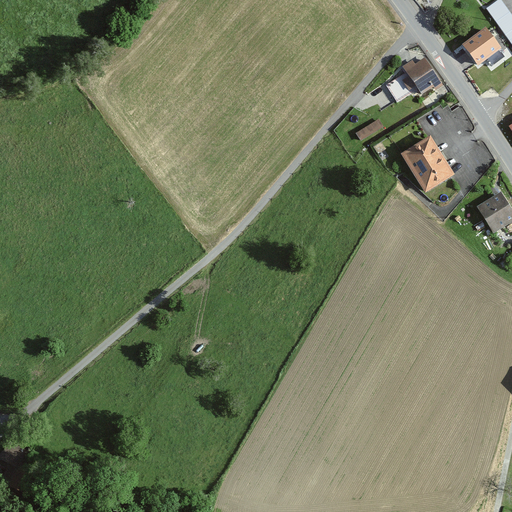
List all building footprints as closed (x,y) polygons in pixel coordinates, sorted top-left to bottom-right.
[(511,42),(511,11),(504,0),(497,0),(488,7),(511,42)] [(474,68),(500,49),(483,27),(457,47),(474,68)] [(410,91),(413,88),(418,95),(433,87),(436,91),(442,87),(423,59),(414,65),(412,62),(401,68),(407,77),(402,82),(410,91)] [(385,128),(378,118),(356,133),(362,143),(385,128)] [(398,155),(422,195),(452,177),(427,137),(398,155)] [(490,236),(511,221),(511,215),(498,193),(473,209),(490,236)]
